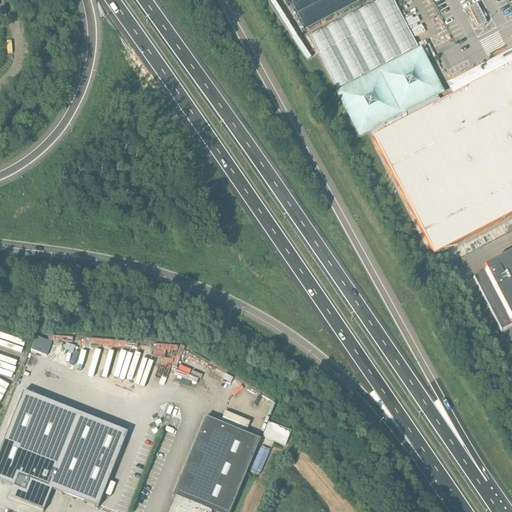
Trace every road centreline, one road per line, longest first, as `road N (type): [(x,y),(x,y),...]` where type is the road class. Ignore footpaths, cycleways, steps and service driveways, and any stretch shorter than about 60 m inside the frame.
road 1 (trunk): [(480,485),(144,0)]
road 2 (trunk): [(113,0),(427,456)]
road 3 (trunk): [(480,485),(349,225),(221,0)]
road 4 (trunk): [(0,242),(120,262),(240,305),(306,345),(427,456)]
road 5 (trunk): [(86,0),(90,57),(69,116),(0,176)]
